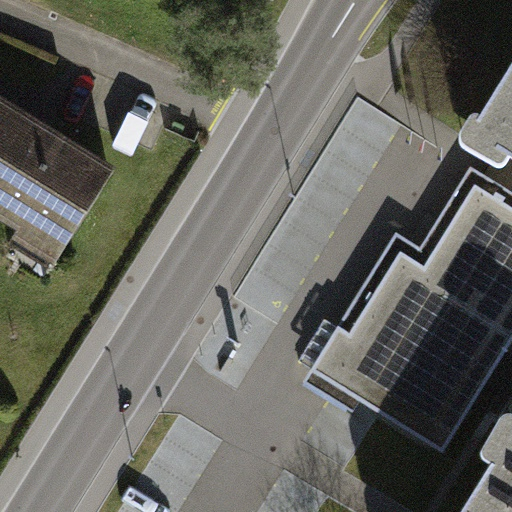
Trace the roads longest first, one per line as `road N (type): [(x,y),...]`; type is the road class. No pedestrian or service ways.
road 1 (tertiary): [(269,132),(40,511)]
road 2 (residential): [(269,132),(0,9)]
road 3 (tertiary): [(356,0),(269,132)]
